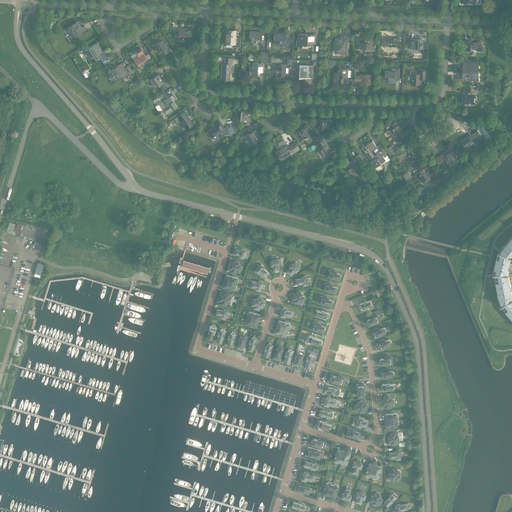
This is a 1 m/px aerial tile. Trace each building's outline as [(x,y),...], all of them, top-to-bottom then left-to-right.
[(77,21),(71,25),(67,28),(70,33),(71,32),(74,36),(78,33),(78,34),(86,29),(84,26),(81,28),(77,21)] [(191,40),(191,29),(178,29),(178,31),(174,31),(174,40),(178,40),(178,38),(187,38),(187,40),(191,40)] [(240,48),(240,47),(241,30),(235,30),(235,31),(225,31),(225,44),(226,44),(226,47),(231,47),(240,48)] [(261,42),(261,41),(262,32),(250,32),(249,42),(252,42),(253,42),(261,42)] [(290,46),(290,39),(286,39),(286,33),(278,33),(278,34),(274,34),(274,44),(282,44),(281,46),(290,46)] [(309,45),(309,43),(314,43),(315,35),(307,35),(307,34),(298,33),(298,40),(296,40),(296,46),(301,46),(301,44),(306,45),(307,46),(308,46),(309,45)] [(162,42),(156,46),(161,53),(169,49),(165,44),(167,42),(163,35),(159,38),(162,42)] [(350,42),(351,36),(342,35),(342,39),(336,38),(336,44),(334,43),(334,48),(335,48),(335,53),(342,53),(342,54),(347,55),(347,42),(350,42)] [(357,37),(356,42),(356,48),(364,48),(364,52),(372,52),(373,36),(365,36),(365,43),(360,43),(360,38),(357,37)] [(397,48),(400,48),(402,48),(403,42),(403,36),(398,36),(398,38),(385,37),(384,46),(397,47),(397,48)] [(408,48),(416,48),(418,51),(426,51),(427,50),(427,42),(422,42),(422,40),(408,39),(408,48)] [(483,51),(483,45),(481,45),(481,41),(477,41),(477,42),(471,42),(471,40),(463,40),(463,50),(471,51),(471,49),(473,49),(473,48),(476,48),(476,51),(483,51)] [(97,43),(89,49),(85,51),(89,58),(88,59),(91,63),(100,57),(98,54),(102,51),(97,43)] [(131,55),(131,56),(137,66),(148,59),(151,58),(147,53),(145,55),(140,47),(135,50),(136,52),(131,55)] [(232,64),(232,58),(224,58),(224,63),(221,63),(220,79),(230,80),(230,64),(232,64)] [(252,67),(249,67),(249,77),(258,77),(258,73),(264,73),(264,65),(267,65),(267,62),(267,59),(267,58),(261,58),(260,63),(252,63),(252,67)] [(112,69),(108,72),(111,77),(114,75),(117,79),(121,76),(127,72),(125,70),(128,68),(127,66),(124,62),(121,64),(116,67),(113,69),(112,69)] [(478,72),(479,63),(473,63),(473,67),(463,66),(463,79),(476,80),(476,72),(478,72)] [(272,71),(277,71),(277,72),(276,72),(276,77),(276,79),(278,79),(285,79),(285,64),(279,64),(279,66),(272,65),(272,71)] [(298,65),(297,78),(310,78),(310,75),(312,75),(312,69),(310,69),(310,65),(298,65)] [(348,78),(349,69),(339,68),(339,72),(334,72),(334,77),(337,77),(337,82),(342,82),(342,77),(348,78)] [(399,77),(399,69),(391,68),(391,71),(385,71),(384,76),(388,77),(388,83),(395,83),(395,79),(399,79),(399,77)] [(420,73),(413,72),(412,82),(420,83),(420,76),(425,77),(426,70),(420,70),(420,73)] [(362,85),(362,84),(371,84),(371,74),(363,74),(360,73),(360,76),(355,75),(355,80),(359,80),(359,85),(362,85)] [(158,74),(153,77),(149,80),(153,86),(157,83),(159,86),(161,84),(164,88),(168,85),(169,84),(165,78),(162,79),(158,74)] [(474,103),(474,95),(470,95),(470,88),(462,87),(462,92),(468,92),(468,95),(464,95),(464,103),(474,103)] [(160,103),(155,106),(159,112),(165,108),(166,110),(164,111),(167,114),(171,112),(177,107),(173,101),(172,102),(171,100),(172,100),(170,97),(173,95),(170,90),(164,94),(167,98),(160,103)] [(181,113),(182,114),(179,116),(175,119),(177,122),(180,120),(186,129),(193,124),(189,118),(191,116),(186,110),(181,113)] [(240,117),(240,118),(240,120),(246,121),(246,124),(249,125),(250,118),(247,118),(248,111),(237,110),(236,117),(240,117)] [(332,124),(332,118),(329,117),(329,119),(319,118),(319,126),(322,126),(322,128),(329,128),(329,124),(332,124)] [(214,128),(208,132),(212,138),(219,134),(220,137),(228,132),(230,136),(236,132),(231,125),(225,129),(220,122),(213,127),(214,128)] [(393,132),(396,136),(394,137),(394,138),(397,143),(399,144),(404,140),(404,139),(403,136),(406,134),(399,124),(390,130),(392,133),(393,132)] [(300,140),(310,133),(306,126),(295,134),(297,136),(298,135),(299,137),(298,138),(300,140)] [(262,142),(260,139),(261,139),(255,130),(246,137),(252,145),(256,142),(258,145),(262,142)] [(477,130),(461,141),(465,147),(473,142),(476,146),(481,143),(479,140),(482,138),(477,130)] [(494,137),(489,140),(491,143),(498,138),(495,134),(493,135),(494,137)] [(280,159),(291,152),(293,154),(300,149),(295,142),(289,147),(284,139),(277,143),(279,146),(277,147),(278,150),(276,152),(280,159)] [(323,140),(321,141),(317,144),(320,148),(319,149),(326,159),(333,154),(333,153),(336,151),(333,147),(330,149),(323,140)] [(361,148),(373,165),(378,172),(383,168),(381,166),(390,160),(387,155),(383,149),(379,151),(374,155),(371,151),(377,147),(376,147),(372,140),(361,148)] [(413,145),(406,149),(410,155),(410,156),(410,155),(409,156),(408,157),(413,165),(421,160),(418,154),(419,154),(413,145)] [(444,151),(437,156),(442,163),(446,160),(450,167),(453,165),(459,161),(452,150),(454,149),(454,150),(454,149),(452,146),(446,150),(446,151),(444,152),(444,151)] [(354,158),(351,160),(347,163),(350,168),(348,169),(351,174),(359,169),(356,165),(355,163),(357,162),(354,158)] [(426,167),(416,174),(421,182),(428,177),(430,179),(433,177),(426,167)] [(498,251),(493,274),(494,274),(494,275),(494,276),(497,288),(497,289),(500,305),(500,306),(500,305),(509,316),(510,317),(511,318),(511,293),(509,277),(508,276),(508,275),(507,275),(511,257),(511,236),(510,238),(510,239),(501,250),(500,251),(499,252),(498,251)] [(236,249),(235,254),(240,255),(240,257),(243,258),(244,256),(245,256),(246,253),(245,252),(246,250),(242,249),(241,250),(236,249)] [(274,270),(279,269),(278,264),(280,264),(279,260),(277,260),(277,259),(273,260),(274,261),(271,261),(272,265),(273,265),(274,270)] [(183,260),(181,266),(207,274),(209,268),(183,260)] [(230,268),(232,269),(231,272),(236,273),(237,270),(239,271),(241,266),(238,265),(239,263),(234,261),(234,262),(233,261),(232,263),(230,268)] [(38,263),(34,274),(40,276),(44,265),(38,263)] [(296,272),(299,269),(297,267),(298,266),(295,264),(295,265),(293,263),(290,266),(291,267),(288,271),(291,275),(295,271),(296,272)] [(264,276),(268,272),(263,268),(264,267),(261,264),(259,266),(259,265),(256,268),(257,269),(256,270),(259,273),(260,272),(264,276)] [(328,278),(333,279),(333,278),(334,278),(335,277),(339,278),(340,274),(336,273),(336,272),(329,270),(327,276),(328,277),(328,278)] [(226,281),(236,284),(237,278),(235,277),(231,276),(228,275),(226,281)] [(303,283),(304,285),(308,284),(307,282),(308,282),(308,278),(307,279),(306,276),(302,277),(303,278),(297,279),(297,284),(303,283)] [(236,284),(226,281),(224,287),(228,288),(228,289),(231,290),(231,289),(234,290),(236,284)] [(262,288),(263,285),(262,285),(262,283),(258,281),(258,283),(253,281),(251,286),(256,288),(256,289),(260,290),(261,288),(262,288)] [(335,291),(336,287),(332,286),(332,285),(326,283),(324,289),(324,290),(329,292),(330,291),(331,290),(335,291)] [(295,299),(295,300),(295,302),(300,303),(301,301),(303,302),(305,297),(302,296),(303,294),(297,292),(297,293),(296,292),(295,294),(293,299),(295,299)] [(220,300),(223,301),(222,303),(226,305),(227,302),(229,303),(231,297),(230,297),(231,296),(229,295),(225,293),(224,295),(222,295),(220,300)] [(327,303),(331,305),(332,300),(328,299),(328,298),(322,296),(320,302),(320,303),(320,304),(325,305),(326,304),(327,303)] [(258,298),(257,300),(255,299),(254,305),(256,305),(255,308),(259,309),(260,306),(262,307),(264,302),(263,302),(264,300),(262,299),(258,298)] [(371,300),(367,302),(366,301),(362,303),(361,302),(360,302),(361,303),(360,304),(362,310),(363,309),(364,310),(369,308),(368,307),(369,307),(369,306),(372,304),(371,300)] [(282,310),(281,313),(282,313),(281,315),(285,317),(286,315),(290,317),(292,312),(287,310),(287,309),(283,308),(283,310),(282,310)] [(217,309),(216,314),(222,316),(221,317),(225,318),(226,316),(227,316),(228,313),(227,313),(228,310),(224,309),(223,311),(217,309)] [(328,312),(322,310),(321,311),(317,310),(316,314),(320,316),(320,317),(320,318),(325,319),(326,318),(326,319),(328,312)] [(248,318),(257,321),(259,315),(256,313),(252,312),(250,312),(248,318)] [(377,315),(376,315),(376,314),(371,316),(371,317),(371,318),(371,319),(367,320),(369,324),(373,323),(373,324),(380,321),(377,315)] [(257,321),(248,318),(246,324),(249,325),(248,325),(252,326),(256,327),(257,321)] [(278,327),(288,330),(290,324),(287,323),(284,322),(280,321),(278,327)] [(323,331),(324,326),(320,325),(320,324),(314,322),(312,329),(312,330),(317,331),(318,330),(319,331),(319,330),(323,331)] [(207,331),(208,332),(209,333),(208,337),(212,338),(214,334),(215,334),(217,327),(210,326),(209,326),(207,331)] [(288,330),(278,327),(277,333),(280,334),(280,335),(284,336),(284,335),(286,336),(288,330)] [(383,328),(379,330),(379,329),(378,329),(378,328),(373,330),(373,331),(372,331),(375,338),(382,335),(381,334),(385,332),(383,328)] [(219,336),(217,340),(222,341),(223,337),(224,338),(225,334),(226,335),(227,332),(220,330),(220,333),(219,332),(218,336),(219,336)] [(231,333),(230,336),(229,339),(228,343),(233,344),(234,341),(235,337),(236,338),(237,335),(231,333)] [(319,344),(320,339),(316,338),(317,337),(310,335),(308,342),(309,342),(308,343),(313,344),(314,343),(315,344),(315,343),(319,344)] [(239,342),(238,346),(243,347),(244,344),(245,344),(246,341),(247,338),(241,336),(240,339),(239,342)] [(250,347),(249,349),(253,350),(253,348),(254,349),(255,345),(256,342),(257,342),(258,339),(252,338),(251,340),(250,344),(249,347),(250,347)] [(389,339),(385,341),(384,340),(383,339),(378,341),(379,342),(378,343),(381,349),(387,346),(387,345),(391,344),(389,339)] [(266,350),(264,354),(269,355),(270,352),(271,352),(272,348),(273,349),(274,346),(267,344),(267,347),(266,347),(265,350),(266,350)] [(276,353),(275,357),(280,358),(281,355),(282,352),(283,352),(284,349),(278,347),(277,350),(276,353)] [(286,356),(285,360),(290,361),(291,358),(292,355),(293,355),(294,352),(288,350),(287,353),(286,356)] [(296,360),(295,363),(300,365),(301,361),(302,361),(303,358),(304,355),(298,353),(297,356),(296,359),(296,360)] [(306,365),(307,365),(306,366),(310,367),(310,366),(311,366),(312,362),(312,363),(313,359),(314,360),(315,357),(309,355),(308,357),(307,361),(306,365)] [(392,357),(391,357),(391,356),(385,356),(386,357),(385,357),(385,358),(381,359),(381,363),(385,363),(385,364),(392,364),(392,357)] [(388,371),(388,370),(387,370),(387,369),(382,369),(382,370),(381,371),(382,377),(389,377),(389,376),(393,375),(392,371),(388,371)] [(332,380),(336,381),(336,382),(337,383),(336,384),(341,385),(342,384),(343,384),(345,378),(338,376),(337,377),(333,376),(332,380)] [(394,384),(390,384),(389,383),(389,382),(383,383),(383,384),(382,384),(383,391),(390,390),(390,389),(394,388),(394,384)] [(357,385),(356,385),(357,391),(358,391),(358,392),(359,391),(359,396),(364,395),(364,391),(365,391),(364,384),(357,384),(357,385)] [(392,398),(390,398),(389,396),(385,397),(383,397),(383,399),(383,405),(385,404),(386,407),(390,407),(390,404),(393,404),(392,398)] [(324,402),(325,402),(325,405),(329,406),(329,404),(335,406),(336,401),(330,399),(331,398),(327,397),(326,399),(325,399),(324,402)] [(359,404),(356,404),(356,409),(359,409),(359,412),(365,411),(365,409),(367,408),(366,404),(366,402),(364,402),(358,402),(359,404)] [(357,423),(358,423),(357,425),(361,427),(361,425),(366,427),(368,422),(363,420),(363,419),(359,418),(359,420),(358,420),(357,423)] [(318,427),(319,427),(318,428),(324,429),(324,428),(325,429),(325,428),(329,429),(330,424),(326,423),(327,422),(320,420),(318,427)] [(348,435),(351,436),(355,437),(354,438),(357,439),(359,433),(356,432),(357,432),(353,430),(353,431),(349,430),(348,435)] [(391,436),(388,436),(389,442),(391,441),(392,444),(396,444),(396,441),(399,441),(398,435),(397,434),(396,434),(396,433),(391,434),(391,436)] [(322,448),(323,447),(323,448),(325,441),(319,439),(318,440),(314,439),(313,443),(317,444),(317,445),(317,446),(317,447),(322,448)] [(390,453),(390,458),(396,457),(396,459),(401,458),(400,456),(401,456),(401,453),(400,453),(400,450),(396,451),(396,452),(390,453)] [(342,456),(344,453),(337,451),(336,454),(335,458),(335,461),(341,462),(342,456)] [(344,453),(342,456),(341,462),(347,464),(348,462),(349,458),(350,454),(344,453)] [(353,472),(358,473),(360,467),(361,468),(362,464),(360,463),(360,462),(357,461),(357,462),(354,462),(353,466),(355,466),(353,472)] [(372,476),(375,467),(369,465),(368,468),(366,472),(367,472),(366,475),(372,476)] [(375,467),(372,476),(378,478),(379,476),(381,472),(380,472),(381,468),(375,467)] [(392,474),(390,476),(394,480),(396,478),(398,480),(401,477),(399,475),(401,473),(397,469),(395,468),(394,469),(390,472),(392,474)] [(302,477),(303,477),(302,479),(306,480),(306,479),(312,481),(314,476),(308,474),(308,473),(304,472),(304,474),(303,473),(302,477)] [(330,494),(331,491),(333,485),(326,483),(326,485),(325,485),(324,489),(325,489),(324,492),(330,494)] [(333,485),(331,491),(330,494),(336,496),(337,493),(338,489),(339,486),(333,485)] [(342,497),(344,498),(344,499),(347,500),(347,499),(350,499),(351,496),(349,495),(351,490),(346,489),(344,494),(343,493),(342,497)] [(357,502),(362,503),(363,498),(364,499),(366,495),(363,494),(364,493),(360,492),(360,493),(358,492),(357,496),(358,497),(357,502)] [(375,497),(372,496),(370,500),(373,501),(372,503),(378,505),(378,504),(380,505),(380,503),(381,503),(382,499),(380,498),(381,496),(375,494),(375,497)] [(388,499),(386,501),(389,505),(392,502),(394,500),(395,500),(397,498),(393,494),(391,496),(390,496),(388,498),(388,499)]
